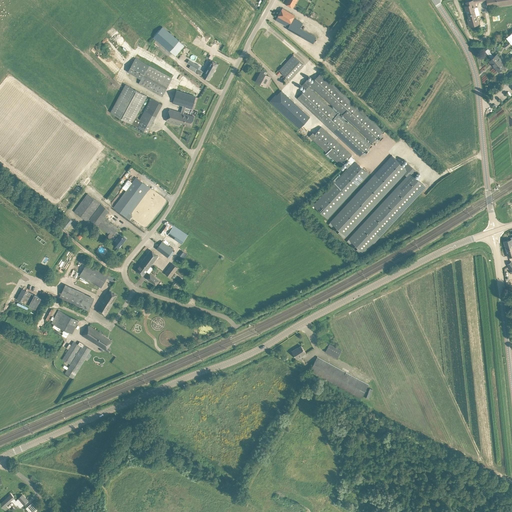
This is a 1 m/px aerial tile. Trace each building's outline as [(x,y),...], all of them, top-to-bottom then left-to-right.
[(467,6),(465,6),(468,18),(469,19),(471,18),(472,24),(477,22),(477,21),(476,17),(475,16),(478,15),(479,13),(478,9),(476,7),(475,3),(473,0),(466,2),(467,6)] [(290,23),(295,15),(282,8),(278,16),(290,23)] [(288,27),(287,29),(304,38),(313,43),(316,37),(300,28),(290,23),(288,27)] [(179,56),(177,54),(184,46),(162,27),(153,37),(169,51),(170,51),(177,58),(179,56)] [(509,68),(506,64),(505,65),(500,60),(501,59),(496,54),(489,61),(498,72),(503,68),(505,71),(509,68)] [(303,64),(293,55),(279,70),(289,79),(303,64)] [(128,72),(141,79),(138,83),(162,96),(172,78),(135,58),(128,72)] [(195,72),(205,78),(209,80),(218,64),(211,60),(204,72),(198,68),(199,65),(189,60),(188,63),(191,64),(189,68),(195,72)] [(267,72),(262,70),(261,72),(259,76),(260,77),(257,82),(261,84),(265,86),(269,78),(268,77),(268,76),(266,74),(267,72)] [(302,85),(306,89),(297,98),(360,156),(371,145),(312,90),(314,88),(373,142),(383,131),(320,73),(312,82),(308,79),(302,85)] [(125,84),(110,112),(147,132),(162,104),(151,98),(140,119),(136,117),(147,96),(125,84)] [(281,90),(277,95),(280,97),(273,104),(299,128),(310,117),(281,90)] [(177,91),(173,103),(175,103),(179,105),(192,109),(196,97),(191,95),(177,91)] [(166,121),(175,124),(179,125),(180,124),(191,127),(194,116),(189,115),(169,109),(166,121)] [(352,155),(321,127),(314,134),(313,133),(309,136),(342,166),(348,159),(351,156),(352,155)] [(328,224),(344,238),(404,173),(407,176),(347,241),(362,255),(388,227),(389,228),(399,217),(398,216),(426,187),(414,176),(418,172),(407,162),(403,166),(392,155),(328,224)] [(348,159),(350,161),(348,162),(349,163),(351,165),(347,168),(313,205),(312,206),(314,208),(315,207),(327,218),(368,174),(355,161),(356,160),(351,156),(348,159)] [(114,207),(129,219),(132,216),(130,214),(148,189),(149,189),(150,188),(136,177),(114,207)] [(74,211),(87,221),(100,203),(88,194),(74,211)] [(89,219),(109,234),(108,235),(108,236),(108,237),(109,238),(110,238),(111,238),(112,237),(113,236),(116,239),(113,243),(119,247),(123,242),(126,238),(116,231),(118,228),(106,219),(107,217),(105,215),(109,210),(101,204),(89,219)] [(65,229),(71,220),(66,216),(60,225),(65,229)] [(168,234),(182,243),(187,235),(173,225),(168,234)] [(157,248),(167,257),(173,250),(162,241),(157,248)] [(153,268),(150,266),(158,256),(151,250),(136,270),(143,275),(146,271),(149,273),(153,268)] [(80,260),(73,271),(91,281),(90,281),(103,289),(109,279),(96,271),(96,272),(92,269),(93,268),(80,260)] [(164,273),(171,278),(178,268),(172,263),(164,273)] [(146,278),(155,285),(159,281),(150,273),(146,278)] [(103,299),(96,310),(105,316),(113,304),(112,303),(117,295),(109,290),(103,299)] [(35,294),(33,296),(33,295),(26,291),(20,301),(28,305),(32,297),(33,297),(29,305),(35,309),(41,298),(35,294)] [(61,291),(58,299),(89,312),(92,304),(61,291)] [(52,323),(72,334),(79,321),(58,310),(52,323)] [(102,335),(102,334),(89,325),(82,335),(94,343),(94,342),(109,352),(111,349),(108,347),(112,341),(102,335)] [(83,344),(79,342),(78,344),(73,341),(62,360),(69,364),(81,346),(82,346),(65,374),(73,378),(91,349),(83,344)] [(328,346),(325,352),(337,358),(342,350),(329,343),(328,346)] [(306,353),(304,350),(301,345),(295,349),(291,351),(296,359),(306,353)] [(310,370),(356,395),(361,398),(368,384),(317,357),(310,370)] [(23,505),(28,500),(22,494),(18,498),(18,499),(16,500),(14,498),(11,494),(0,504),(6,510),(9,508),(7,505),(12,501),(16,506),(21,502),(23,505)] [(32,502),(25,508),(29,511),(33,511),(37,508),(32,502)]
